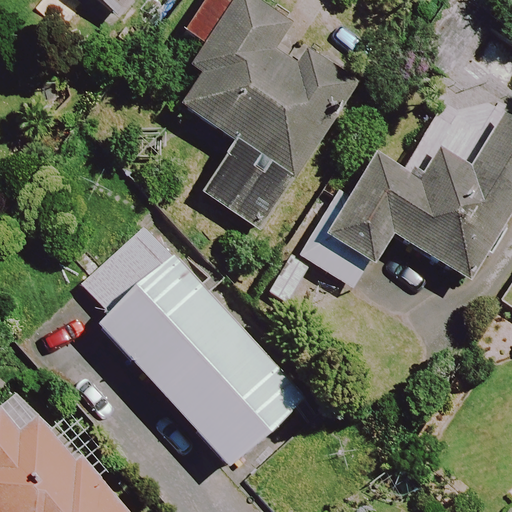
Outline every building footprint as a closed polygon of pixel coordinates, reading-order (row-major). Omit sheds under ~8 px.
[(134,0),(76,0),(110,29),(134,0)] [(268,58),(291,25),(255,0),(235,0),(183,76),(193,83),(172,114),(230,155),(199,200),(254,238),(354,94),(304,59),(293,75),(268,58)] [(511,213),(511,133),(497,124),(465,179),(433,160),(415,190),(371,164),(307,272),(354,300),(385,247),(464,294),(511,213)] [(300,412),(144,235),(78,293),(104,322),(92,333),(222,480),(300,412)] [(24,448),(0,419),(0,511),(116,511),(45,430),(24,448)]
